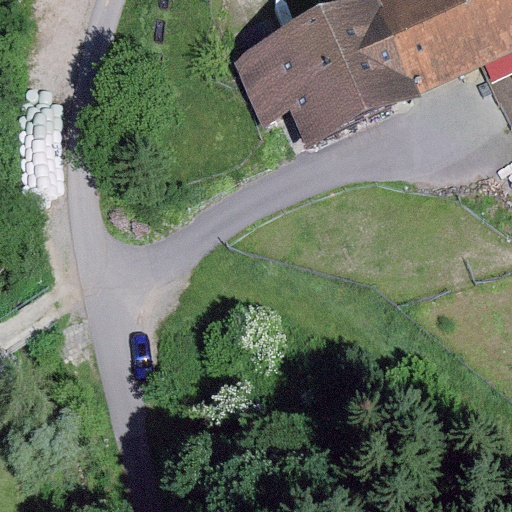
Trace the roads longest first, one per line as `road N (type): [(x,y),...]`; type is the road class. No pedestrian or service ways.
road 1 (track): [(96,283),(503,101)]
road 2 (track): [(111,0),(87,55),(96,283)]
road 3 (track): [(96,283),(136,511)]
